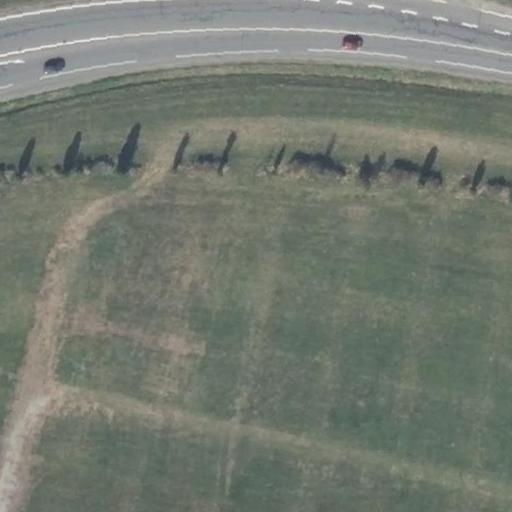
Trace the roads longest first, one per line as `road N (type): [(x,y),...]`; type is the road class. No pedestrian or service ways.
road 1 (primary): [(125,35),(355,29),(495,51)]
road 2 (primary): [(0,69),(125,35)]
road 3 (primary): [(125,35),(0,38)]
